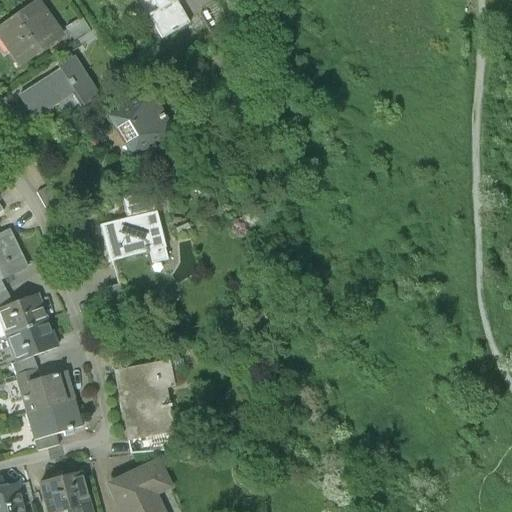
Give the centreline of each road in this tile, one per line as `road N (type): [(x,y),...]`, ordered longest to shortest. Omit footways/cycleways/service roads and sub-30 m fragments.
road 1 (residential): [(0,467),(95,442),(103,432),(94,368),(49,268),(36,215),(0,156)]
road 2 (track): [(511,388),(487,333),(479,285),(481,0)]
